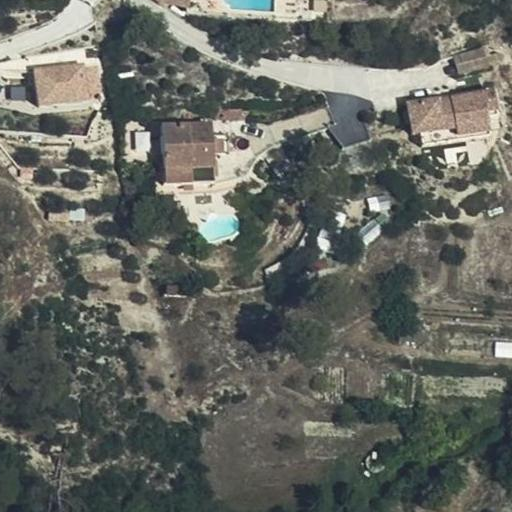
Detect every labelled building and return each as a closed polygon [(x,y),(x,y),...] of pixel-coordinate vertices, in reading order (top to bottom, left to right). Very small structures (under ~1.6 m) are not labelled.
[(97,61),(33,67),(37,107),(100,102),(97,61)] [(483,137),(479,120),(393,136),(398,164),(407,162),(411,177),(480,163),(473,139),(483,137)] [(168,127),(169,139),(189,136),(219,132),(219,122),(168,127)] [(189,136),(169,139),(171,175),(204,172),(222,171),(219,132),(189,136)] [(204,172),(171,175),(173,190),(205,188),(204,172)]
